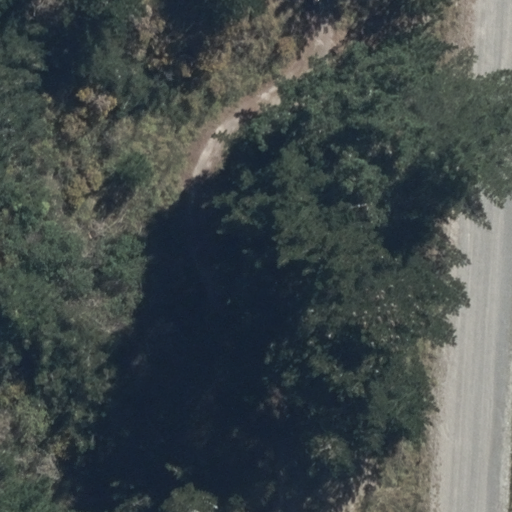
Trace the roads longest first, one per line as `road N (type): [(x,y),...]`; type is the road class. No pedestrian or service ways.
road 1 (track): [(269,511),(279,466),(147,190),(204,77),(279,0)]
road 2 (unclassified): [(475,511),(508,0)]
